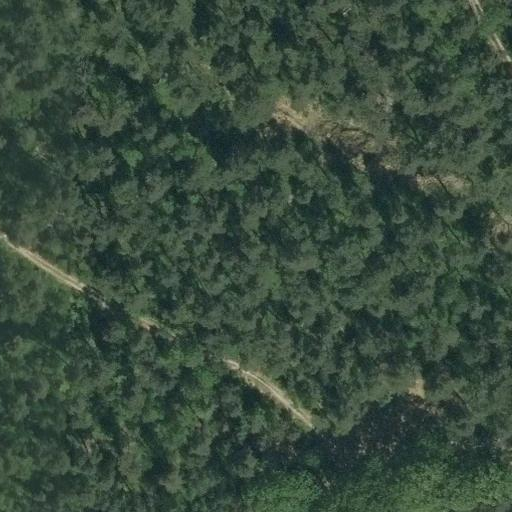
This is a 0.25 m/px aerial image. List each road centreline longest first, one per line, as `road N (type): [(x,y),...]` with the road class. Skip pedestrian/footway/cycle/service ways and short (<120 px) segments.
road 1 (track): [(355,464),(238,372),(102,303),(0,231)]
road 2 (track): [(511,439),(355,464)]
